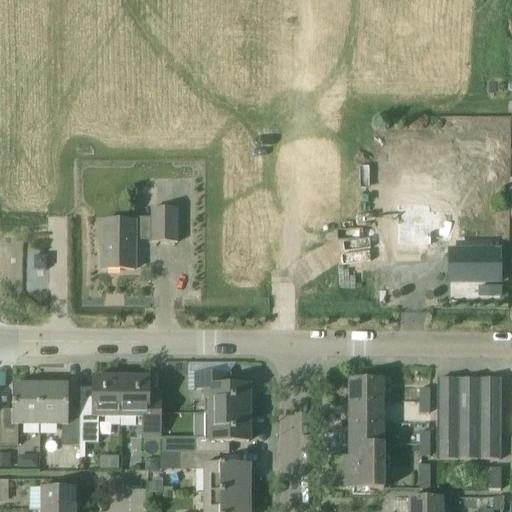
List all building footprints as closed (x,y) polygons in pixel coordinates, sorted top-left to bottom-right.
[(421,240),(452,240),(452,212),(431,212),(431,206),(398,206),(398,246),(421,246),(421,240)] [(135,271),(135,237),(151,237),(151,244),(177,244),(177,210),(151,210),(151,219),(134,219),(134,223),(103,222),(102,271),(135,271)] [(500,283),(499,250),(450,251),(450,284),(500,283)] [(46,270),(47,257),(34,257),(34,270),(46,270)] [(249,415),(249,387),(229,387),(229,375),(195,375),(195,391),(205,391),(205,415),(249,415)] [(120,419),(120,378),(92,378),(92,399),(80,399),(80,411),(80,444),(98,444),(98,418),(120,419)] [(160,439),(160,393),(148,393),(148,379),(120,378),(120,419),(143,419),(143,439),(160,439)] [(383,404),(383,381),(349,381),(349,404),(383,404)] [(458,448),(459,381),(437,381),(437,461),(469,461),(469,448),(458,448)] [(479,461),(479,381),(459,381),(458,448),(469,448),(469,461),(479,461)] [(501,461),(501,381),(479,381),(479,461),(501,461)] [(40,426),(40,386),(12,386),(12,411),(0,410),(0,446),(18,447),(18,426),(40,426)] [(80,448),(80,444),(80,411),(68,411),(68,386),(40,386),(40,426),(62,426),(62,447),(80,448)] [(429,403),(429,390),(420,390),(420,403),(429,403)] [(429,415),(429,403),(420,403),(420,415),(429,415)] [(383,425),(383,404),(349,404),(349,425),(383,425)] [(249,443),(249,415),(205,415),(205,439),(195,439),(195,454),(195,455),(220,454),(220,455),(229,455),(229,443),(249,443)] [(383,447),(383,425),(349,425),(349,447),(383,447)] [(429,447),(429,433),(420,433),(420,447),(429,447)] [(383,491),(383,447),(349,447),(349,459),(333,459),(333,491),(383,491)] [(429,458),(429,447),(420,447),(420,458),(429,458)] [(10,455),(0,454),(0,468),(10,468),(10,455)] [(249,494),(249,466),(220,466),(220,455),(220,454),(195,455),(195,454),(180,454),(180,471),(205,471),(205,494),(249,494)] [(429,479),(429,467),(420,467),(420,479),(429,479)] [(501,492),(501,471),(489,471),(489,492),(501,492)] [(429,491),(429,479),(420,479),(420,491),(429,491)] [(162,494),(162,484),(148,484),(148,493),(162,494)] [(76,511),(76,489),(29,489),(29,511),(41,511),(76,511)] [(248,511),(249,494),(205,494),(204,511),(248,511)] [(443,511),(443,499),(408,499),(408,511),(443,511)] [(503,511),(503,499),(493,499),(493,511),(503,511)]
